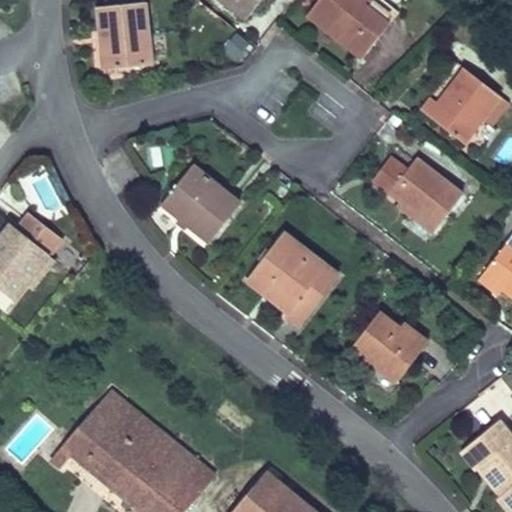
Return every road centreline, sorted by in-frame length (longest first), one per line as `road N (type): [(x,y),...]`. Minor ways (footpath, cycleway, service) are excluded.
road 1 (residential): [(68,136),(115,227),(167,281),(391,460)]
road 2 (residential): [(213,95),(283,154),(328,155),(360,116),(295,58),(271,62),(238,89)]
road 3 (residential): [(391,460),(500,341)]
road 4 (residential): [(68,136),(213,95)]
